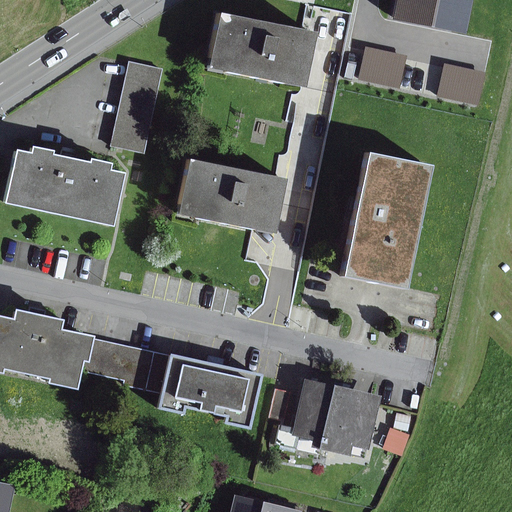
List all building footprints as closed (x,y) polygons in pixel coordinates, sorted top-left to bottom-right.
[(462,0),(388,0),(385,17),(456,31),(462,0)] [(310,33),(217,15),(206,71),(290,87),(299,89),(310,33)] [(360,73),(400,82),(407,49),(367,40),(360,73)] [(438,89),(479,99),(487,67),(446,57),(438,89)] [(160,70),(126,63),(117,106),(110,145),(143,152),(160,70)] [(24,152),(10,149),(0,197),(0,204),(108,227),(119,174),(104,171),(105,164),(84,160),(84,163),(47,155),(47,151),(25,146),(24,152)] [(424,166),(363,154),(338,277),(399,289),(424,166)] [(272,177),(188,160),(177,216),(250,230),(270,234),(281,179),(272,177)] [(7,319),(0,317),(0,369),(42,379),(41,384),(70,391),(77,361),(82,362),(87,338),(53,330),(55,321),(9,311),(7,319)] [(144,391),(153,352),(87,338),(82,362),(77,361),(75,371),(123,381),(122,386),(144,391)] [(158,394),(167,355),(153,352),(144,391),(158,394)] [(258,375),(167,355),(158,394),(155,409),(181,415),(182,409),(221,417),(220,424),(246,429),(258,375)] [(377,397),(302,381),(290,434),(316,440),(315,449),(347,456),(349,447),(365,450),(377,397)] [(410,416),(396,413),(393,427),(407,430),(410,416)] [(409,435),(389,428),(381,449),(401,457),(409,435)] [(7,511),(13,486),(0,482),(0,511),(7,511)] [(300,511),(232,495),(228,511),(300,511)]
